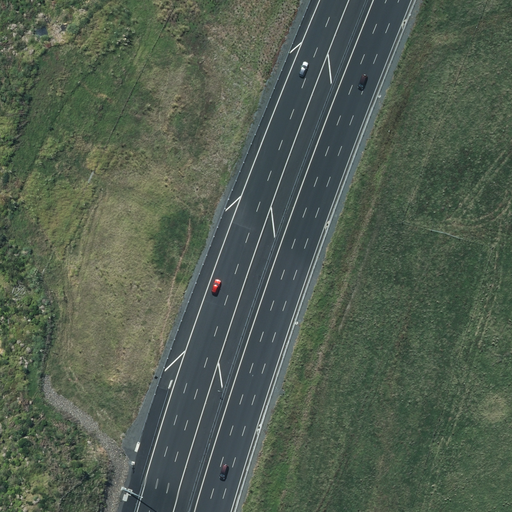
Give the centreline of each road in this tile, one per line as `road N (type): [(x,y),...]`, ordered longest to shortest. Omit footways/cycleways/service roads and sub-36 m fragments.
road 1 (motorway): [(143,511),(199,325),(329,0)]
road 2 (motorway): [(383,0),(290,233),(202,511)]
